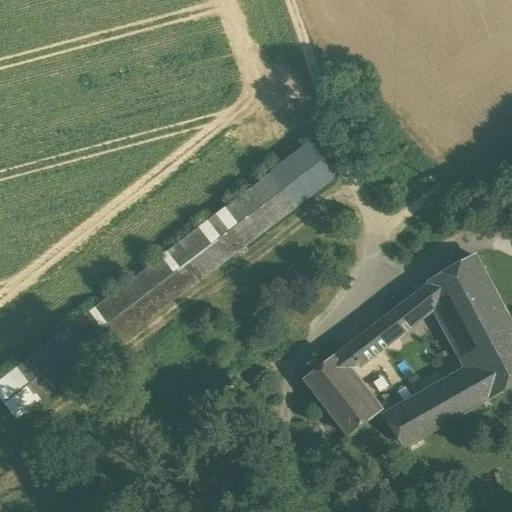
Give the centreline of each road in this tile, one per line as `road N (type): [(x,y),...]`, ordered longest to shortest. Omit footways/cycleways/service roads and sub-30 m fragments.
road 1 (track): [(287,0),(368,240),(388,235),(434,202),(461,167),(511,138)]
road 2 (track): [(278,511),(294,362),(351,305),(368,270),(368,240)]
road 3 (track): [(294,362),(163,451),(105,511)]
road 4 (track): [(351,305),(485,235),(511,245)]
